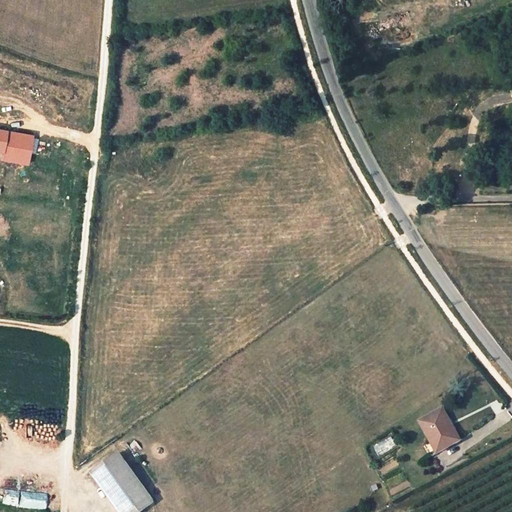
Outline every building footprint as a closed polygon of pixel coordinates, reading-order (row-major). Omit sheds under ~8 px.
[(0,130),(0,153),(2,154),(2,162),(29,167),(34,136),(0,130)] [(440,408),(419,423),(433,444),(434,443),(440,453),(461,437),(440,408)] [(376,448),(381,456),(397,447),(393,439),(376,448)] [(434,458),(440,453),(434,443),(433,444),(427,448),(434,458)] [(120,450),(92,470),(122,511),(142,511),(157,501),(120,450)] [(17,489),(15,506),(50,510),(52,494),(17,489)]
